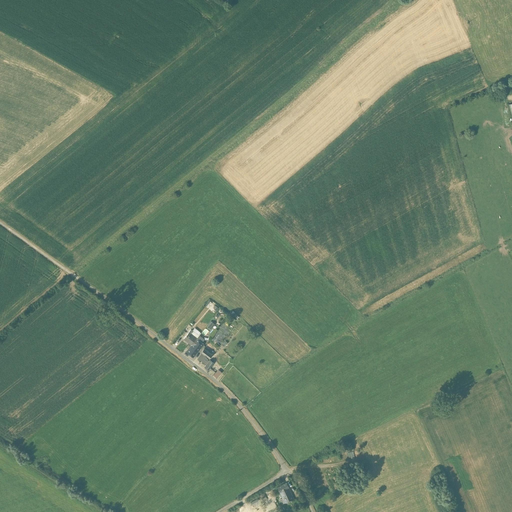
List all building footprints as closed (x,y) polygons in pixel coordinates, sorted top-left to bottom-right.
[(236,319),(239,316),(233,311),(230,314),(236,319)] [(197,338),(189,332),(184,338),(191,345),(197,338)] [(191,345),(186,351),(193,357),(204,344),(202,342),(203,340),(203,339),(199,336),(197,338),(191,345)] [(212,354),(204,348),(201,352),(202,353),(197,359),(203,363),(206,359),(208,357),(209,358),(212,354)] [(287,483),(277,487),(281,495),(285,493),(285,494),(291,492),(287,483)] [(291,492),(285,494),(285,493),(281,495),(282,499),(284,503),(294,499),(291,492)] [(274,501),(266,505),(267,507),(266,507),(268,511),(271,511),(279,509),(276,503),(275,504),(274,501)]
